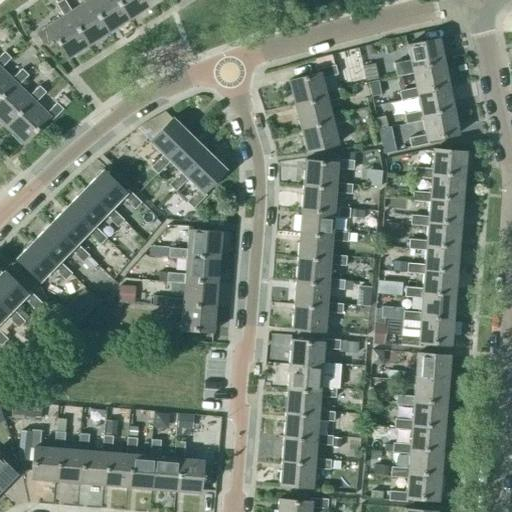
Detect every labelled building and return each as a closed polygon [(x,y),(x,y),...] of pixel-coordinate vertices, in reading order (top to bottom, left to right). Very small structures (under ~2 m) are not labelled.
[(63,17),(46,28),(47,29),(53,39),(66,60),(88,46),(68,14),(71,12),(63,0),(62,0),(56,5),(63,17)] [(71,12),(68,14),(88,46),(109,33),(89,1),(90,0),(81,0),(84,4),(71,12)] [(90,0),(89,1),(109,33),(129,20),(116,0),(90,0)] [(116,0),(129,20),(150,7),(145,0),(116,0)] [(47,29),(36,35),(43,46),(53,39),(47,29)] [(410,65),(394,68),(396,78),(412,74),(411,70),(443,64),(438,39),(406,46),(410,65)] [(0,68),(10,59),(4,53),(0,56),(0,68)] [(330,56),(314,60),(317,70),(333,66),(330,56)] [(365,82),(377,79),(374,64),(362,66),(365,82)] [(415,89),(399,92),(400,101),(417,98),(416,94),(448,87),(443,64),(411,70),(412,74),(415,89)] [(292,101),(324,93),(320,79),(336,75),(334,66),(333,66),(317,70),(318,74),(287,81),(292,101)] [(353,86),(365,83),(361,67),(349,70),(353,86)] [(0,98),(14,84),(17,86),(27,76),(21,70),(11,80),(0,69),(0,98)] [(14,84),(0,98),(0,122),(5,128),(32,101),(34,103),(45,93),(38,87),(28,97),(17,86),(14,84)] [(420,112),(403,115),(405,124),(422,121),(421,117),(453,111),(448,87),(416,94),(417,98),(420,112)] [(298,125),(330,117),(326,102),(342,98),(340,89),(324,93),(292,101),(298,125)] [(354,111),(368,107),(366,96),(351,99),(354,111)] [(32,101),(5,128),(23,145),(49,118),(51,121),(62,110),(56,104),(45,114),(34,103),(32,101)] [(425,136),(408,139),(410,148),(427,144),(427,141),(458,135),(453,111),(421,117),(422,121),(425,136)] [(139,126),(136,130),(148,141),(171,118),(164,112),(150,120),(139,126)] [(346,113),(330,117),(298,125),(305,152),(337,145),(332,126),(348,122),(346,113)] [(384,117),(374,119),(377,130),(387,127),(384,117)] [(171,118),(148,141),(163,155),(150,168),(157,175),(169,162),(166,159),(189,136),(171,118)] [(189,136),(166,159),(169,162),(180,173),(168,185),(175,192),(187,179),(184,176),(206,153),(189,136)] [(393,143),(380,145),(382,155),(395,152),(393,143)] [(414,169),(413,178),(430,179),(430,175),(463,177),(465,153),(432,150),(431,170),(414,169)] [(206,153),(184,176),(187,179),(198,190),(186,203),(192,209),(205,196),(203,194),(225,171),(206,153)] [(304,161),(302,185),(334,188),(334,184),(335,169),(352,170),(353,161),(335,160),(335,163),(304,161)] [(103,170),(85,189),(108,211),(110,209),(121,197),(134,210),(140,203),(127,190),(125,192),(103,170)] [(412,193),(411,202),(428,203),(429,199),(461,201),(463,177),(430,175),(430,179),(429,194),(412,193)] [(302,185),(300,209),(332,212),(332,208),(334,193),(350,194),(351,185),(334,184),(334,188),(302,185)] [(85,189),(67,206),(91,229),(93,226),(104,215),(117,228),(123,221),(110,209),(108,211),(85,189)] [(410,216),(410,226),(426,227),(427,223),(459,225),(461,201),(429,199),(428,203),(427,218),(410,216)] [(67,206),(50,224),(73,247),(76,244),(87,233),(99,245),(106,239),(93,226),(91,229),(67,206)] [(300,209),(298,233),(330,236),(331,232),(332,217),(348,218),(356,219),(357,210),(349,209),(332,208),(332,212),(300,209)] [(408,240),(408,250),(424,251),(425,247),(457,249),(459,225),(427,223),(426,227),(425,242),(408,240)] [(50,224),(33,242),(56,264),(58,262),(69,251),(90,271),(97,265),(76,244),(73,247),(50,224)] [(168,248),(167,258),(185,259),(185,255),(218,258),(220,232),(187,230),(186,250),(168,248)] [(298,233),(296,257),(328,260),(329,256),(330,241),(346,242),(362,244),(363,234),(347,233),(331,232),(330,236),(298,233)] [(33,242),(15,260),(38,283),(52,268),(64,281),(71,274),(58,262),(56,264),(33,242)] [(407,264),(406,274),(422,275),(423,270),(455,273),(457,249),(425,247),(424,251),(423,266),(407,264)] [(158,273),(157,282),(165,283),(183,284),(183,280),(216,283),(218,258),(185,255),(185,259),(184,275),(166,273),(158,273)] [(296,257),(294,281),(326,284),(327,280),(328,265),(345,266),(345,257),(329,256),(328,260),(296,257)] [(392,262),(391,271),(404,272),(405,263),(392,262)] [(405,288),(404,298),(421,299),(421,294),(453,297),(455,273),(423,270),(422,275),(421,290),(405,288)] [(4,271),(0,275),(0,303),(9,312),(11,310),(22,299),(35,311),(41,304),(28,291),(25,293),(4,271)] [(152,297),(151,307),(163,307),(181,309),(181,305),(214,308),(216,283),(183,280),(183,284),(182,300),(164,298),(152,297)] [(294,281),(292,305),(325,308),(325,304),(326,289),(343,290),(343,281),(327,280),(326,284),(294,281)] [(378,284),(376,293),(390,295),(391,286),(378,284)] [(357,286),(355,306),(369,307),(371,287),(357,286)] [(118,287),(117,304),(134,304),(134,287),(118,287)] [(77,326),(98,304),(82,289),(61,311),(77,326)] [(403,312),(402,322),(419,323),(419,318),(451,321),(453,297),(421,294),(421,299),(419,314),(403,312)] [(0,303),(0,321),(5,316),(17,329),(24,322),(11,310),(9,312),(0,303)] [(292,305),(290,330),(323,332),(324,313),(341,314),(342,305),(325,304),(325,308),(292,305)] [(162,323),(161,332),(180,334),(180,331),(212,333),(214,308),(181,305),(181,309),(180,324),(162,323)] [(402,322),(400,345),(418,347),(418,343),(449,346),(451,321),(419,318),(419,323),(402,322)] [(374,319),(372,344),(382,345),(384,320),(374,319)] [(289,340),(288,365),(320,368),(320,363),(321,349),(338,350),(339,341),(321,339),(321,343),(289,340)] [(348,341),(347,352),(357,353),(358,342),(348,341)] [(398,372),(397,381),(414,383),(414,378),(447,381),(449,356),(416,354),(415,373),(398,372)] [(288,365),(286,389),(318,392),(318,387),(320,373),(336,374),(337,365),(320,363),(320,368),(288,365)] [(388,371),(387,380),(397,381),(398,372),(388,371)] [(396,396),(395,405),(412,406),(412,402),(445,405),(447,381),(414,378),(414,383),(413,397),(396,396)] [(286,389),(284,413),(316,415),(316,411),(318,397),(334,398),(335,389),(318,387),(318,392),(286,389)] [(394,420),(393,429),(410,430),(410,426),(443,428),(445,405),(412,402),(412,406),(411,421),(394,420)] [(11,405),(10,419),(25,420),(26,406),(11,405)] [(284,413),(282,437),(314,440),(315,435),(316,421),(332,422),(333,413),(316,411),(316,415),(284,413)] [(177,415),(176,424),(183,425),(184,416),(177,415)] [(54,432),(53,449),(57,449),(56,469),(55,482),(78,484),(81,451),(77,451),(62,450),(64,433),(65,422),(55,421),(54,432)] [(105,421),(105,435),(115,436),(116,422),(105,421)] [(351,423),(349,433),(360,435),(361,424),(351,423)] [(392,444),(391,453),(408,454),(409,454),(409,450),(441,453),(443,428),(410,426),(410,430),(409,445),(392,444)] [(128,427),(128,436),(136,437),(137,427),(128,427)] [(19,432),(18,447),(20,447),(23,447),(22,460),(27,460),(32,460),(30,480),(55,482),(56,469),(57,449),(53,449),(38,448),(40,431),(30,430),(30,433),(19,432)] [(78,434),(77,451),(81,451),(78,484),(102,486),(105,453),(101,453),(86,452),(88,435),(78,434)] [(282,437),(280,461),(312,463),(313,459),(314,445),(331,446),(331,437),(315,435),(314,440),(282,437)] [(102,436),(101,453),(105,453),(102,486),(126,488),(129,455),(125,455),(110,454),(112,437),(102,436)] [(126,438),(125,455),(129,455),(126,488),(150,490),(153,457),(149,457),(134,456),(136,439),(126,438)] [(150,440),(149,457),(153,457),(150,490),(174,492),(177,459),(173,459),(158,458),(159,441),(150,440)] [(174,442),(173,459),(177,459),(174,492),(199,494),(201,461),(182,460),(183,443),(174,442)] [(390,467),(390,477),(406,478),(407,478),(407,474),(439,477),(441,453),(409,450),(409,454),(408,454),(407,469),(390,467)] [(0,490),(16,475),(0,459),(0,490)] [(280,461),(278,486),(310,488),(312,469),(329,470),(329,461),(313,459),(312,463),(280,461)] [(373,466),(373,474),(387,476),(388,467),(373,466)] [(388,491),(388,501),(405,502),(406,499),(437,501),(439,477),(407,474),(407,478),(406,478),(405,493),(388,491)] [(277,500),(276,511),(308,511),(309,508),(326,509),(327,500),(309,499),(309,502),(277,500)]
